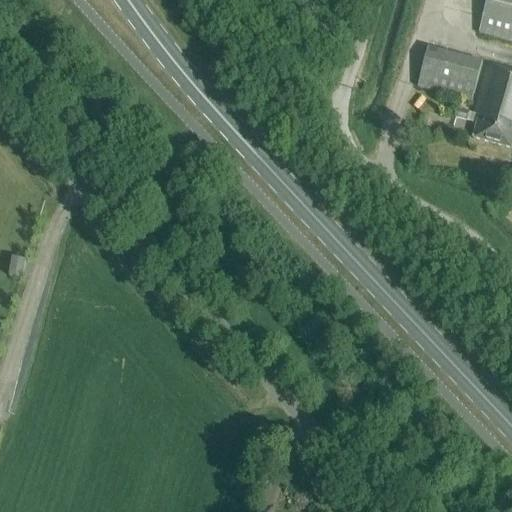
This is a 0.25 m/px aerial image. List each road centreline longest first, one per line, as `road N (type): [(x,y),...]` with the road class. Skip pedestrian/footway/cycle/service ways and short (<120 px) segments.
road 1 (unclassified): [(0,78),(208,324),(382,511)]
road 2 (tertiary): [(511,429),(186,79),(129,0)]
